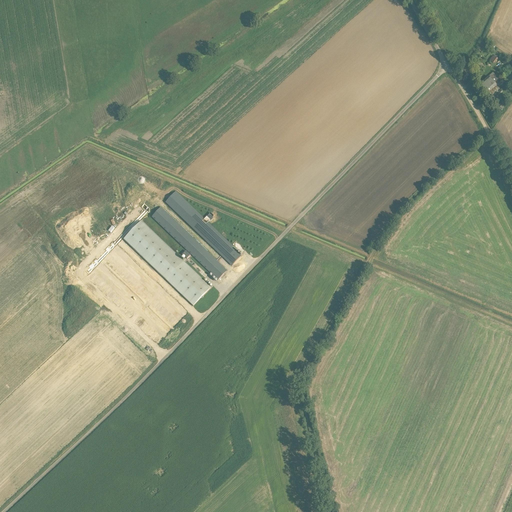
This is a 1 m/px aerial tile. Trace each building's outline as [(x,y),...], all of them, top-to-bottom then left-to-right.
[(494,83),(497,81),(500,79),(496,76),(491,80),(489,77),(484,82),(494,94),(499,89),(494,83)] [(479,87),(484,93),(489,98),(494,94),(484,82),(479,87)] [(494,101),(482,111),(483,113),(496,103),(494,101)] [(166,203),(232,266),(241,257),(175,193),(166,203)] [(218,280),(227,271),(161,208),(152,217),(218,280)] [(124,240),(193,306),(211,288),(141,222),(124,240)] [(116,246),(104,259),(172,323),(184,311),(116,246)] [(191,257),(186,252),(183,256),(188,261),(191,257)] [(94,268),(87,276),(156,341),(168,328),(99,263),(94,268)]
